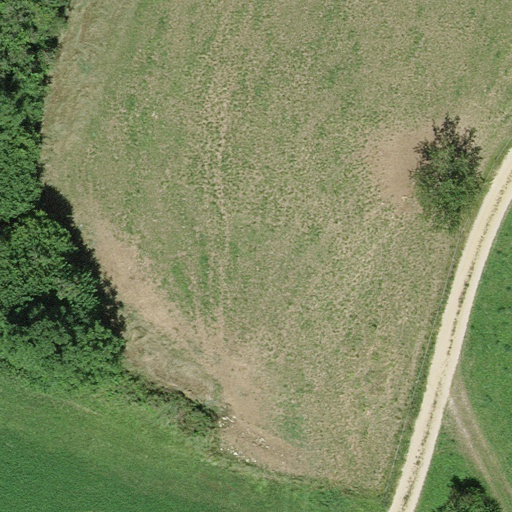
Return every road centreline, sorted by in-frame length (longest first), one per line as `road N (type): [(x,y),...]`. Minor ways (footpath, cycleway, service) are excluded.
road 1 (track): [(390,511),(491,190),(511,161)]
road 2 (track): [(502,511),(433,370)]
